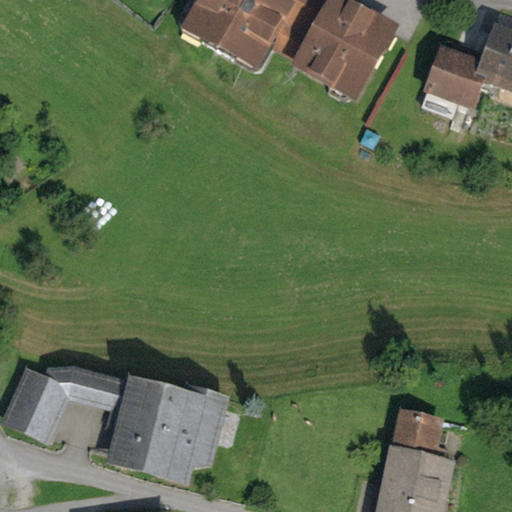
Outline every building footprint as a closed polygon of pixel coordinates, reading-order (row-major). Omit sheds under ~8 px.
[(288,6),(276,0),(194,0),(176,35),(252,74),(288,6)] [(388,38),(318,0),(298,0),(272,49),(291,59),(284,71),(350,107),(388,38)] [(511,42),(488,33),(476,63),(444,50),(425,95),(470,113),(481,89),(511,102),(511,42)] [(69,370),(38,370),(13,426),(56,445),(77,401),(87,403),(133,414),(123,469),(194,491),(205,463),(223,467),(244,400),(150,373),(145,387),(69,370)] [(436,430),(390,420),(370,511),(439,511),(448,471),(428,467),(436,430)]
